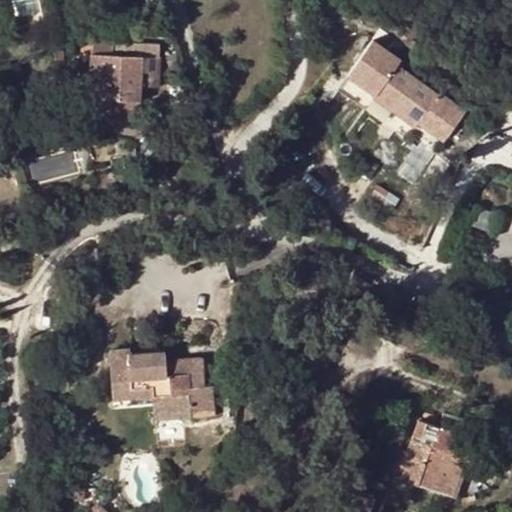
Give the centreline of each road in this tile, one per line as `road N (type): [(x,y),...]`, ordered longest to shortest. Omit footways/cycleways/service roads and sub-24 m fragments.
road 1 (residential): [(0,249),(118,221),(197,218),(344,254),(411,283)]
road 2 (residential): [(511,158),(481,154),(464,169),(411,283)]
